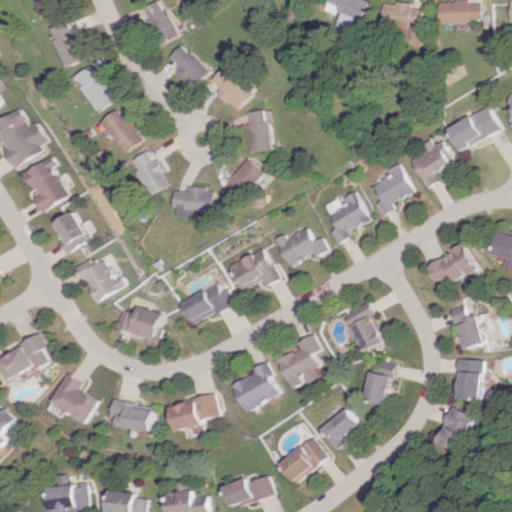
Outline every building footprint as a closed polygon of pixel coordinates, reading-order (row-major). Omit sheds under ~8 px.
[(42,0),(46,17),(67,13),(64,0),(42,0)] [(155,0),(139,7),(156,44),(174,36),(157,0),(155,0)] [(359,40),(375,1),(373,0),(330,0),(327,8),(342,14),(335,31),(359,40)] [(446,1),(447,22),(486,21),(486,2),(474,3),(474,0),(446,1)] [(418,2),(400,1),(400,19),(397,19),(397,26),(414,27),(414,39),(427,40),(429,8),(417,8),(418,2)] [(90,57),(80,30),(74,32),(70,21),(54,27),(68,65),(90,57)] [(164,58),(194,86),(208,71),(179,43),(164,58)] [(211,79),(220,88),(217,91),(238,110),(256,91),(227,63),(211,79)] [(95,110),(113,100),(95,65),(77,74),(95,110)] [(506,128),(493,105),(454,128),(467,150),(506,128)] [(43,151),(39,145),(47,140),(35,121),(29,125),(20,109),(0,120),(0,140),(15,167),(43,151)] [(127,115),(122,118),(116,109),(101,119),(124,153),(143,140),(127,115)] [(275,149),(271,120),(268,120),(266,109),(248,111),(253,152),(275,149)] [(444,181),(441,173),(460,164),(449,140),(438,145),(437,143),(414,154),(430,188),(444,181)] [(134,158),(152,194),(172,184),(159,158),(153,161),(148,151),(134,158)] [(68,196),(52,166),(56,164),(51,157),(24,172),(37,195),(34,197),(42,211),(68,196)] [(224,188),(239,202),(266,172),(251,158),(224,188)] [(418,191),(402,163),(392,168),(395,173),(375,184),(383,200),(376,203),(384,216),(397,209),(394,204),(418,191)] [(177,190),(176,213),(216,215),(217,188),(189,187),(189,190),(177,190)] [(325,204),(337,228),(331,230),(337,244),(352,236),(349,230),(370,219),(356,190),(341,198),(340,196),(325,204)] [(70,252),(92,240),(74,211),(53,223),(70,252)] [(290,266),(313,253),(315,256),(329,250),(322,237),(314,240),(307,227),(286,238),(284,233),(275,238),(290,266)] [(500,254),(511,256),(511,259),(510,267),(511,267),(511,230),(506,229),(500,254)] [(429,265),(438,284),(457,275),(459,280),(483,269),(471,244),(429,265)] [(280,278),(264,247),(229,266),(242,290),(263,279),(266,286),(280,278)] [(129,285),(122,274),(116,277),(106,259),(98,263),(95,257),(80,266),(100,301),(129,285)] [(197,325),(237,302),(228,288),(224,290),(220,282),(185,303),(197,325)] [(388,341),(370,302),(347,312),(365,351),(388,341)] [(466,349),(490,342),(482,314),(472,316),(469,304),(455,309),(466,349)] [(127,310),(122,329),(162,340),(169,313),(142,306),(140,313),(127,310)] [(19,380),(43,365),(45,369),(57,362),(49,349),(55,346),(46,333),(5,358),(19,380)] [(281,358),(295,388),(309,381),(310,383),(323,378),(318,369),(323,366),(317,352),(323,349),(316,334),(300,341),(303,349),(281,358)] [(488,398),(489,359),(462,359),(461,397),(488,398)] [(249,410),(284,394),(269,362),(256,367),(259,373),(237,383),(249,410)] [(394,371),(371,368),(368,401),(391,403),(394,371)] [(88,389),(92,382),(76,372),(59,402),(94,423),(107,400),(88,389)] [(225,415),(220,395),(176,404),(181,430),(208,424),(207,418),(225,415)] [(119,418),(126,418),(125,427),(159,429),(161,403),(120,401),(119,418)] [(446,440),(471,449),(483,415),(459,406),(446,440)] [(340,448),(365,427),(349,407),(324,428),(340,448)] [(0,456),(16,439),(9,432),(22,418),(12,409),(0,422),(0,456)] [(299,483),(331,456),(315,437),(283,463),(299,483)] [(226,486),(235,509),(277,493),(270,475),(251,482),(249,477),(226,486)] [(210,511),(209,495),(194,497),(192,480),(178,482),(179,490),(168,492),(170,511),(210,511)] [(91,486),(79,488),(78,483),(52,487),(55,511),(66,511),(94,507),(91,486)] [(149,511),(151,498),(139,497),(140,493),(113,489),(109,511),(149,511)]
